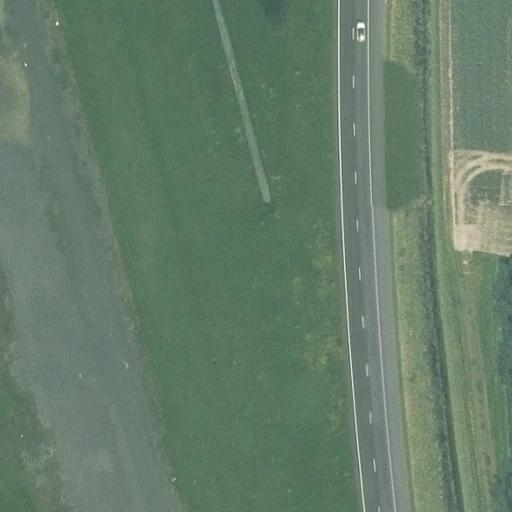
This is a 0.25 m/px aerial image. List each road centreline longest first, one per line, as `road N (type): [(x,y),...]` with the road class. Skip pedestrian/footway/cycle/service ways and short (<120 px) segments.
road 1 (motorway): [(379,511),(357,222),(354,0)]
road 2 (track): [(488,511),(457,233)]
